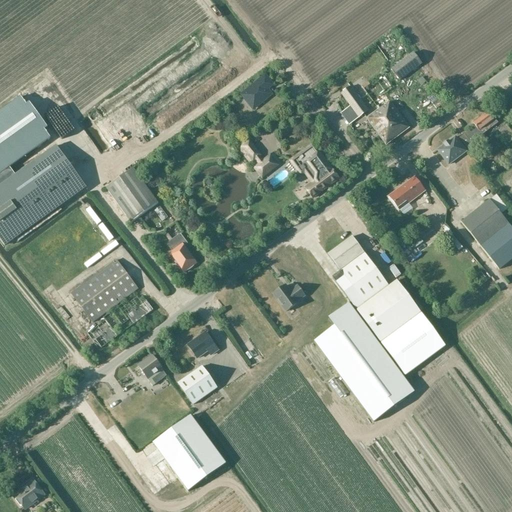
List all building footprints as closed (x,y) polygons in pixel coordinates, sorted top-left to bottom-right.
[(421,64),(413,53),(391,69),(399,81),(421,64)] [(265,74),(240,96),(253,112),(273,95),(269,90),(274,85),(265,74)] [(341,94),(354,112),(359,119),(369,111),(351,86),(341,94)] [(0,112),(0,240),(5,247),(21,236),(87,189),(55,147),(15,176),(10,168),(51,138),(32,112),(21,97),(0,112)] [(390,101),(375,112),(366,119),(386,146),(409,129),(390,101)] [(475,126),(464,134),(474,147),(484,139),(481,134),(497,123),(488,112),(479,119),(478,118),(474,121),(474,122),(473,123),(475,126)] [(159,119),(153,124),(160,133),(166,129),(159,119)] [(511,133),(502,121),(496,126),(508,142),(511,138),(511,133)] [(464,134),(459,137),(469,150),(474,147),(464,134)] [(445,146),(438,151),(449,165),(467,152),(456,137),(449,142),(444,145),(445,146)] [(256,166),(253,169),(262,180),(281,164),(273,153),(271,155),(270,154),(263,160),(260,157),(262,156),(249,140),(247,139),(236,148),(250,165),(252,163),(252,164),(254,163),(256,166)] [(300,178),(304,175),(311,185),(305,189),(313,199),(339,178),(332,169),(313,144),(294,159),(293,157),(288,161),(300,178)] [(131,224),(158,204),(133,169),(106,188),(131,224)] [(421,200),(419,197),(425,192),(415,178),(390,196),(400,211),(416,199),(418,203),(421,200)] [(511,228),(489,200),(461,223),(481,247),(500,272),(511,262),(511,228)] [(89,207),(100,223),(105,220),(94,204),(89,207)] [(106,220),(101,223),(112,239),(117,236),(106,220)] [(436,226),(402,246),(410,259),(443,239),(436,226)] [(455,228),(450,232),(458,242),(463,238),(455,228)] [(172,252),(170,254),(185,273),(187,271),(190,270),(194,265),(196,264),(184,247),(187,244),(179,235),(167,244),(172,252)] [(107,255),(123,243),(119,237),(103,249),(107,255)] [(334,327),(314,342),(374,423),(414,393),(403,378),(405,376),(445,347),(397,281),(389,287),(352,237),(328,255),(340,272),(332,278),(350,303),(328,319),(334,327)] [(118,307),(118,306),(138,290),(117,261),(71,294),(93,324),(110,311),(111,312),(103,318),(104,320),(87,334),(99,351),(153,310),(139,292),(120,305),(118,307)] [(399,276),(404,273),(397,262),(392,265),(399,276)] [(286,286),(273,295),(286,312),(298,303),(297,302),(304,297),(297,287),(290,292),(286,286)] [(208,353),(211,356),(218,352),(205,333),(188,346),(198,360),(208,353)] [(153,355),(138,367),(148,380),(163,369),(153,355)] [(202,367),(178,384),(193,405),(217,389),(202,367)] [(76,416),(33,446),(79,511),(140,511),(96,449),(80,479),(77,465),(70,467),(77,470),(68,477),(61,468),(59,468),(56,458),(71,454),(69,459),(74,462),(73,457),(84,450),(82,443),(90,437),(76,416)] [(153,444),(188,492),(225,465),(190,417),(153,444)] [(20,493),(15,496),(26,511),(45,497),(32,479),(18,490),(20,493)]
